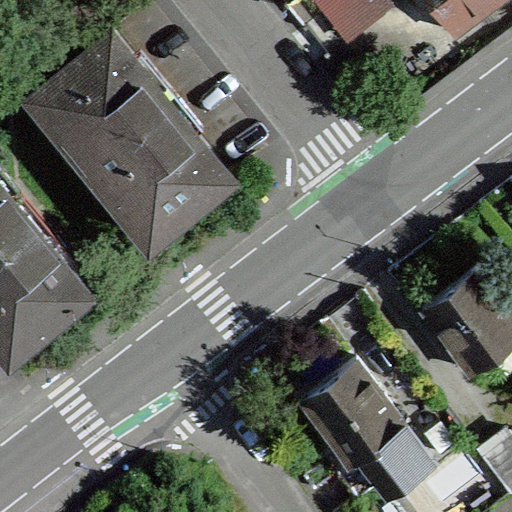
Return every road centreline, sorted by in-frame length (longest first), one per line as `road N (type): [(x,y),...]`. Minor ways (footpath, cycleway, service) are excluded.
road 1 (tertiary): [(165,360),(371,201)]
road 2 (residential): [(216,0),(371,201)]
road 3 (tertiary): [(0,486),(165,360)]
road 4 (residential): [(165,360),(281,511)]
road 5 (tertiary): [(371,201),(511,95)]
